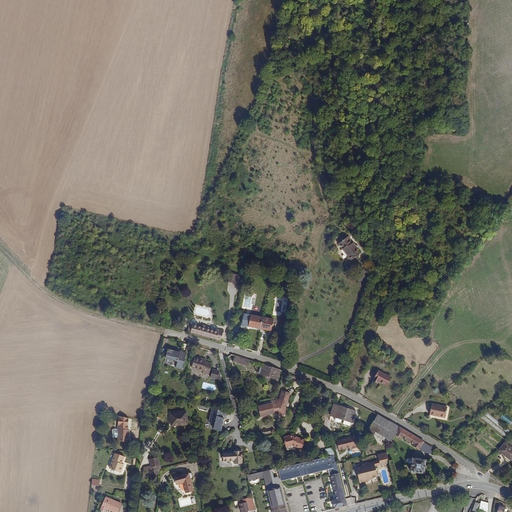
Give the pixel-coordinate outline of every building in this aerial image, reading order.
[(347,236),(339,243),(349,255),(347,256),(351,260),(360,253),(356,249),(357,248),(347,236)] [(240,275),(230,273),(229,281),(239,283),(240,275)] [(260,328),(262,317),(251,315),(249,326),(252,327),(260,328)] [(273,319),(262,317),(260,328),(268,330),(271,330),(273,319)] [(195,323),(193,318),(186,322),(186,324),(189,324),(191,325),(195,326),(195,323)] [(195,326),(191,325),(190,332),(215,339),(217,332),(195,326)] [(168,349),(166,357),(178,360),(176,367),(182,369),(187,354),(168,349)] [(249,360),(235,356),(233,362),(247,367),(249,360)] [(178,360),(166,357),(164,364),(176,367),(178,360)] [(206,360),(194,357),(191,367),(203,370),(203,372),(209,373),(212,363),(205,362),(206,360)] [(277,379),(280,370),(264,365),(261,374),(277,379)] [(211,377),(218,378),(222,379),(220,371),(213,369),(211,377)] [(391,380),(379,371),(373,381),(378,384),(379,382),(386,387),(391,380)] [(280,401),(261,407),(262,412),(265,411),(266,415),(274,412),(283,415),(286,408),(285,407),(289,392),(283,391),(280,401)] [(356,411),(334,404),(330,416),(352,423),(356,411)] [(448,407),(433,404),(431,415),(446,418),(448,407)] [(226,416),(227,412),(212,408),(209,422),(214,426),(221,432),(224,419),(218,416),(219,414),(226,416)] [(487,411),(482,417),(504,437),(510,430),(487,411)] [(187,412),(171,413),(172,426),(188,424),(187,412)] [(510,425),(511,421),(511,419),(503,413),(500,418),(510,425)] [(400,427),(377,414),(370,427),(364,429),(390,444),(395,434),(400,427)] [(128,418),(119,416),(118,429),(114,428),(113,429),(112,436),(113,437),(118,437),(118,441),(128,441),(129,429),(128,429),(128,418)] [(423,441),(400,427),(395,434),(401,438),(402,437),(413,443),(413,445),(419,448),(423,441)] [(292,435),(283,437),(285,447),(292,446),(301,449),(304,440),(292,436),(292,435)] [(360,447),(356,435),(337,440),(339,450),(349,448),(350,450),(360,447)] [(502,446),(508,452),(511,456),(511,441),(510,440),(502,446)] [(242,450),(223,452),(224,457),(222,457),(223,458),(224,458),(224,461),(234,461),(235,464),(243,463),(242,450)] [(389,462),(386,452),(378,454),(379,460),(380,465),(389,462)] [(123,456),(115,453),(109,469),(120,472),(123,464),(121,463),(123,456)] [(280,479),(329,467),(336,499),(335,500),(332,500),(334,509),(348,505),(346,497),(339,473),(334,454),(321,457),(307,460),(278,467),(277,467),(280,479)] [(159,469),(161,469),(158,458),(150,460),(151,466),(144,468),(143,473),(148,472),(159,469)] [(426,460),(412,458),(411,470),(424,472),(426,460)] [(364,467),(364,465),(356,467),(359,483),(367,481),(371,478),(377,476),(375,466),(374,463),(367,464),(367,466),(364,467)] [(281,481),(328,469),(335,500),(336,499),(329,467),(280,479),(281,481)] [(263,471),(247,475),(248,481),(264,477),(272,511),(286,511),(278,480),(278,476),(273,477),(271,469),(263,471)] [(189,473),(176,477),(178,484),(184,483),(186,492),(194,490),(189,473)] [(255,511),(252,496),(239,499),(241,511),(255,511)] [(118,511),(122,504),(106,498),(101,510),(104,511),(105,511),(107,509),(113,511),(118,511)]
